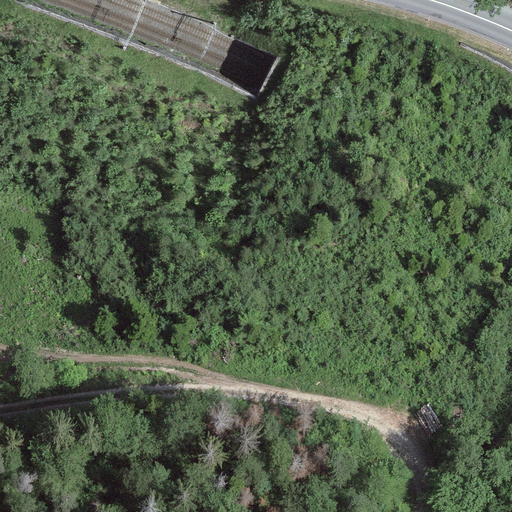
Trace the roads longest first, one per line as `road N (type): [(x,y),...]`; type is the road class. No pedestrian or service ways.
road 1 (track): [(429,511),(421,472),(399,435),(337,401),(136,386),(0,407)]
road 2 (track): [(0,350),(74,364),(163,365),(258,391)]
